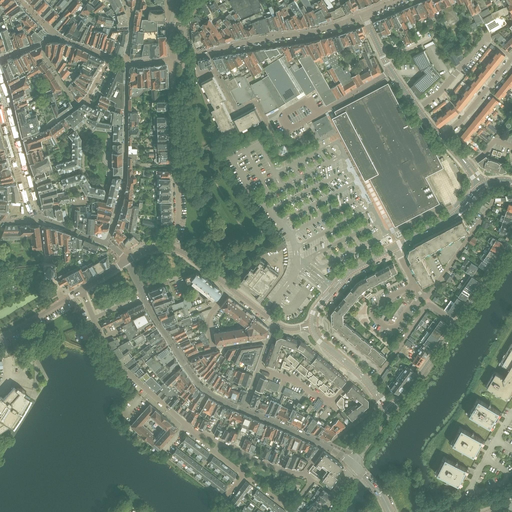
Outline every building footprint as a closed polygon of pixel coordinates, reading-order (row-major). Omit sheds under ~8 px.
[(16,0),(15,0),(3,0),(0,4),(0,6),(3,10),(15,1),(16,0)] [(31,0),(29,2),(35,8),(41,0),(31,0)] [(41,0),(35,8),(40,14),(51,0),(41,0)] [(59,0),(51,0),(40,14),(44,17),(54,7),(56,4),(59,0)] [(56,4),(54,7),(60,13),(68,4),(71,0),(65,0),(60,7),(56,4)] [(77,10),(78,10),(84,3),(81,1),(79,0),(75,0),(70,6),(76,11),(77,10)] [(95,7),(93,10),(96,12),(103,7),(106,12),(123,4),(122,3),(122,2),(120,0),(102,0),(96,7),(95,7)] [(215,0),(213,0),(207,2),(213,12),(220,7),(218,4),(215,0)] [(230,0),(233,4),(235,9),(236,11),(246,28),(254,24),(258,33),(271,30),(267,17),(266,15),(259,0),(230,0)] [(295,0),(294,0),(290,3),(296,14),(297,15),(304,27),(310,26),(300,8),(295,0)] [(315,25),(321,23),(312,5),(308,0),(302,0),(305,4),(309,11),(308,11),(310,16),(314,25),(315,25)] [(319,0),(317,2),(329,20),(335,18),(331,11),(330,11),(326,5),(327,5),(323,0),(319,0)] [(325,0),(328,4),(329,4),(329,5),(328,6),(331,11),(335,18),(347,13),(339,1),(337,2),(336,0),(336,1),(335,0),(325,0)] [(339,1),(347,13),(353,11),(347,2),(347,1),(347,0),(343,2),(341,0),(339,0),(340,1),(339,1)] [(346,0),(347,0),(347,1),(347,2),(353,11),(357,9),(351,0),(346,0)] [(351,0),(357,9),(361,7),(356,0),(351,0)] [(426,0),(422,2),(424,6),(430,18),(435,16),(433,11),(432,11),(426,0)] [(432,0),(426,0),(432,11),(433,11),(435,16),(440,14),(432,0)] [(432,0),(440,14),(441,15),(446,13),(444,8),(442,8),(437,0),(432,0)] [(437,0),(442,8),(444,8),(446,13),(441,15),(446,24),(449,30),(453,28),(458,26),(456,23),(461,21),(458,15),(452,4),(450,0),(437,0)] [(478,25),(484,21),(478,12),(481,10),(478,3),(477,4),(475,0),(465,0),(469,5),(478,25)] [(475,0),(477,4),(478,3),(481,10),(478,12),(484,21),(485,23),(494,18),(492,13),(488,6),(486,2),(484,0),(475,0)] [(15,1),(3,10),(6,14),(19,5),(15,1)] [(88,17),(76,38),(83,41),(85,36),(96,13),(94,13),(93,17),(88,13),(91,9),(93,10),(95,7),(88,2),(86,5),(84,4),(79,11),(81,12),(84,14),(87,16),(88,17)] [(321,23),(329,20),(317,2),(312,5),(321,23)] [(422,2),(409,7),(417,21),(429,16),(430,18),(424,6),(422,2)] [(511,3),(508,5),(505,7),(492,13),(494,18),(503,15),(505,19),(507,18),(506,15),(511,12),(511,3)] [(24,10),(19,5),(19,4),(19,5),(6,14),(2,16),(4,20),(5,20),(6,20),(9,18),(10,18),(15,16),(24,10)] [(116,14),(125,12),(123,4),(106,12),(109,16),(111,15),(112,16),(116,14)] [(208,15),(211,13),(205,4),(202,5),(208,15)] [(273,5),(270,7),(271,10),(273,15),(278,29),(284,29),(278,14),(275,15),(274,12),(275,11),(273,5)] [(284,17),(285,16),(287,15),(289,14),(289,13),(285,7),(284,7),(283,5),(279,7),(280,9),(281,9),(284,17)] [(310,26),(314,25),(310,16),(308,11),(304,5),(300,8),(310,26)] [(76,12),(76,11),(70,6),(69,8),(75,13),(72,17),(75,20),(76,18),(75,17),(77,13),(76,12)] [(54,7),(44,17),(50,23),(59,14),(60,13),(54,7)] [(409,7),(405,9),(414,26),(417,24),(416,23),(417,22),(417,21),(409,7)] [(66,17),(64,19),(56,28),(60,31),(72,17),(75,13),(69,8),(68,8),(65,11),(67,14),(66,16),(66,17)] [(150,10),(150,19),(157,19),(165,20),(165,10),(163,11),(163,9),(150,10)] [(236,11),(235,9),(231,11),(233,15),(236,20),(238,19),(239,21),(237,22),(245,36),(250,35),(246,28),(236,11)] [(280,9),(277,11),(278,14),(284,29),(288,29),(285,19),(284,18),(284,17),(281,9),(280,9)] [(405,9),(400,11),(405,20),(406,20),(407,23),(410,28),(414,26),(405,9)] [(27,14),(27,13),(24,10),(15,16),(18,20),(27,14)] [(402,16),(399,12),(396,13),(402,23),(404,21),(402,16)] [(68,36),(70,36),(79,22),(83,15),(80,13),(76,18),(75,20),(65,34),(68,36)] [(85,36),(83,41),(86,42),(89,44),(99,15),(96,13),(85,36)] [(236,22),(230,13),(226,16),(226,17),(227,17),(235,29),(240,37),(245,36),(237,22),(236,22)] [(402,23),(396,13),(392,15),(398,27),(402,25),(403,25),(402,23)] [(31,17),(27,14),(18,20),(15,16),(10,18),(9,18),(12,27),(14,31),(18,29),(16,25),(22,23),(23,22),(25,24),(31,17)] [(79,22),(70,36),(76,38),(88,17),(87,16),(84,14),(83,15),(79,22)] [(297,15),(296,14),(292,15),(291,16),(292,18),(298,28),(304,27),(297,15)] [(99,15),(89,44),(94,45),(99,30),(96,29),(97,26),(98,22),(101,22),(102,16),(99,15)] [(273,15),(271,15),(267,17),(271,30),(278,29),(273,15)] [(388,17),(395,30),(397,33),(396,33),(397,34),(399,39),(403,37),(402,36),(400,31),(398,27),(392,15),(389,16),(388,17)] [(507,23),(505,19),(503,15),(494,18),(485,23),(488,28),(491,33),(507,23)] [(64,19),(61,16),(52,25),(56,28),(64,19)] [(113,17),(113,18),(113,26),(114,26),(128,25),(127,19),(118,21),(117,16),(113,17)] [(191,16),(190,18),(191,21),(191,23),(190,24),(192,30),(194,29),(195,31),(199,30),(202,36),(201,39),(206,46),(207,48),(213,46),(206,35),(207,34),(204,29),(201,26),(194,18),(194,17),(193,16),(192,16),(191,16)] [(34,20),(31,17),(25,24),(23,22),(22,23),(16,25),(18,29),(19,30),(23,28),(25,33),(29,31),(33,27),(37,23),(34,20)] [(65,34),(75,20),(72,17),(60,31),(65,34)] [(106,17),(104,23),(105,23),(104,27),(110,28),(113,18),(106,17)] [(223,19),(228,25),(232,31),(236,39),(240,37),(235,29),(227,17),(226,17),(223,19)] [(385,18),(391,31),(395,30),(388,17),(385,18)] [(218,20),(224,29),(231,40),(236,39),(232,31),(228,25),(223,19),(223,20),(222,18),(218,20)] [(289,19),(288,18),(285,19),(288,29),(294,29),(290,22),(289,19)] [(298,28),(292,18),(289,19),(290,22),(294,29),(297,28),(298,28)] [(381,19),(390,37),(391,41),(395,40),(391,31),(385,18),(381,19)] [(141,57),(150,56),(148,19),(143,19),(141,30),(141,39),(141,46),(141,57)] [(157,19),(150,19),(148,19),(150,56),(160,55),(159,42),(158,36),(157,23),(157,19)] [(227,41),(220,32),(218,28),(214,23),(210,19),(205,23),(212,32),(219,44),(227,41)] [(389,38),(390,37),(381,19),(374,22),(382,40),(386,38),(386,39),(389,38)] [(0,21),(0,32),(1,34),(7,51),(14,48),(10,39),(13,37),(11,34),(9,35),(4,20),(0,21)] [(478,27),(475,22),(469,25),(472,30),(478,27)] [(44,30),(37,23),(33,27),(43,37),(43,35),(44,30)] [(205,23),(201,26),(204,29),(207,34),(206,35),(213,46),(219,44),(212,32),(205,23)] [(250,35),(258,33),(254,24),(246,28),(250,35)] [(362,26),(357,28),(366,50),(367,53),(372,51),(368,42),(367,39),(362,27),(362,26)] [(38,40),(43,37),(33,27),(29,31),(34,41),(38,40)] [(20,46),(29,43),(25,33),(23,28),(19,30),(18,29),(14,31),(14,32),(20,46)] [(362,52),(366,50),(357,28),(353,30),(358,42),(357,42),(362,52)] [(102,31),(98,47),(103,48),(103,49),(103,48),(107,34),(108,32),(106,32),(106,30),(103,29),(103,31),(102,31)] [(139,30),(134,29),(133,37),(141,39),(141,30),(139,30)] [(194,29),(192,30),(192,34),(192,36),(193,36),(194,42),(201,39),(202,36),(199,30),(195,31),(194,29)] [(224,29),(220,32),(227,41),(231,40),(224,29)] [(111,34),(111,35),(110,38),(113,38),(117,39),(118,39),(118,38),(116,38),(118,33),(123,34),(123,37),(122,38),(121,38),(121,39),(128,39),(129,30),(117,30),(116,30),(114,30),(114,31),(113,31),(111,34)] [(353,30),(347,32),(349,37),(352,43),(353,47),(354,48),(356,54),(362,52),(357,42),(358,42),(353,30)] [(400,31),(402,36),(403,37),(406,44),(410,42),(409,39),(407,34),(406,33),(405,33),(403,30),(400,31)] [(412,34),(409,30),(406,32),(406,33),(409,39),(410,42),(416,41),(413,34),(412,34)] [(29,43),(34,41),(29,31),(25,33),(29,43)] [(17,47),(20,46),(14,32),(12,34),(11,34),(13,37),(17,47)] [(347,32),(344,33),(348,45),(350,49),(354,48),(353,47),(352,43),(349,37),(347,32)] [(343,34),(340,35),(341,37),(343,41),(345,45),(345,46),(346,46),(349,50),(350,49),(348,45),(344,33),(343,34)] [(501,42),(502,40),(506,44),(503,46),(509,51),(511,47),(511,45),(508,41),(504,38),(502,35),(499,33),(495,36),(498,39),(501,42)] [(110,38),(111,35),(109,34),(107,34),(103,48),(103,49),(106,50),(110,38)] [(340,35),(333,36),(334,39),(335,41),(336,44),(338,48),(338,49),(340,49),(341,53),(343,54),(345,53),(345,51),(344,47),(345,47),(344,46),(345,46),(345,45),(343,41),(341,37),(340,35)] [(333,36),(329,37),(330,42),(334,53),(336,57),(340,55),(337,50),(338,49),(335,41),(333,36)] [(137,46),(141,46),(141,39),(133,37),(133,41),(132,42),(131,46),(130,54),(130,57),(130,58),(131,58),(133,58),(137,58),(137,46)] [(321,39),(323,44),(326,56),(327,56),(331,64),(333,67),(335,71),(342,67),(336,57),(334,53),(330,42),(329,37),(321,39)] [(113,38),(109,51),(113,53),(115,46),(117,39),(113,38)] [(117,39),(115,46),(125,49),(128,39),(121,39),(120,41),(118,40),(118,39),(117,39)] [(316,46),(323,59),(324,62),(329,69),(333,67),(331,64),(327,56),(326,56),(323,44),(321,39),(313,41),(316,46)] [(166,42),(166,41),(159,42),(160,55),(167,54),(166,42)] [(306,43),(311,53),(312,55),(315,61),(320,59),(322,63),(324,62),(323,59),(316,46),(313,41),(310,42),(306,43)] [(59,42),(57,46),(55,53),(54,56),(61,59),(67,61),(68,58),(68,56),(62,54),(65,46),(65,43),(61,42),(59,42)] [(68,44),(65,43),(65,46),(62,54),(68,56),(70,50),(72,46),(72,45),(68,44)] [(293,45),(300,59),(311,53),(306,43),(305,43),(293,45)] [(288,45),(282,46),(286,54),(289,59),(293,66),(295,71),(300,68),(299,66),(294,58),(293,57),(288,45)] [(289,45),(288,45),(293,57),(295,56),(297,59),(298,60),(299,59),(300,61),(301,63),(302,63),(300,59),(293,45),(289,46),(289,45)] [(41,46),(31,51),(34,55),(37,63),(37,64),(43,61),(43,56),(41,46)] [(68,56),(68,58),(69,58),(70,60),(72,61),(76,52),(77,48),(72,46),(70,50),(68,56)] [(115,46),(113,53),(123,56),(125,49),(115,46)] [(277,47),(282,57),(286,54),(282,46),(277,47)] [(274,61),(278,59),(279,58),(279,59),(282,57),(277,47),(275,47),(267,49),(266,48),(274,61)] [(77,48),(76,52),(72,61),(70,60),(68,63),(70,64),(74,67),(75,66),(78,67),(79,64),(81,64),(83,60),(85,61),(88,55),(89,53),(77,48)] [(266,48),(261,49),(264,54),(266,58),(269,64),(270,64),(274,61),(266,48)] [(266,58),(264,54),(261,49),(254,51),(256,55),(260,62),(266,58)] [(365,58),(359,61),(363,69),(363,68),(368,66),(371,70),(371,71),(373,77),(374,77),(375,77),(377,76),(377,75),(381,73),(380,68),(378,64),(377,63),(374,57),(370,59),(367,53),(366,50),(362,52),(365,58)] [(31,51),(27,53),(31,61),(32,61),(34,64),(33,65),(35,69),(36,68),(35,67),(35,65),(37,64),(37,63),(34,55),(31,51)] [(255,64),(258,69),(259,72),(263,69),(259,63),(260,62),(256,55),(254,51),(247,52),(248,52),(250,56),(254,64),(255,64)] [(434,66),(434,65),(434,64),(433,64),(432,63),(431,64),(424,51),(413,56),(420,70),(422,69),(422,70),(423,72),(424,73),(425,74),(414,83),(414,84),(411,87),(411,86),(411,87),(418,97),(418,96),(422,92),(423,93),(441,76),(433,66),(434,66)] [(239,53),(245,62),(250,72),(251,71),(253,75),(259,72),(258,69),(255,64),(254,64),(250,56),(248,52),(247,52),(239,53)] [(27,53),(22,55),(28,68),(29,71),(34,68),(34,69),(35,69),(33,65),(32,65),(31,66),(29,63),(31,61),(27,53)] [(81,68),(95,74),(99,68),(104,60),(89,53),(88,55),(85,61),(83,60),(81,64),(79,64),(78,67),(81,68)] [(239,53),(229,54),(236,67),(245,62),(239,53)] [(311,53),(300,59),(302,63),(303,66),(317,88),(326,105),(338,99),(331,88),(331,87),(330,88),(320,71),(321,71),(315,61),(312,55),(311,53)] [(452,59),(455,65),(461,62),(460,61),(458,57),(456,53),(450,56),(452,59)] [(497,53),(494,56),(500,61),(503,58),(497,53)] [(223,55),(229,67),(231,70),(236,67),(229,54),(223,55)] [(22,55),(18,58),(20,62),(24,70),(28,68),(22,55)] [(223,55),(214,58),(220,71),(229,67),(223,55)] [(59,63),(61,59),(54,56),(53,58),(52,61),(56,67),(59,63)] [(12,57),(8,59),(9,62),(11,67),(15,76),(17,79),(20,77),(18,74),(21,73),(20,72),(22,71),(20,67),(18,68),(16,64),(14,60),(12,57)] [(282,57),(279,59),(301,93),(304,91),(290,68),(282,57)] [(18,58),(14,60),(16,64),(18,68),(20,67),(22,71),(23,73),(25,72),(24,70),(20,62),(18,58)] [(274,61),(270,64),(269,64),(264,68),(269,75),(286,102),(301,93),(279,59),(279,58),(278,59),(274,61)] [(56,67),(59,71),(67,61),(61,59),(59,63),(56,67)] [(205,68),(206,71),(210,69),(208,65),(205,59),(199,60),(201,69),(205,68)] [(46,65),(43,61),(37,64),(35,65),(35,67),(38,66),(41,69),(46,65)] [(60,72),(64,79),(67,75),(71,71),(73,69),(74,67),(70,64),(68,63),(67,61),(59,71),(60,72)] [(9,62),(2,65),(8,79),(8,80),(15,76),(11,67),(9,62)] [(489,62),(487,65),(493,70),(495,67),(489,62)] [(49,69),(46,65),(41,69),(38,66),(35,67),(36,68),(35,69),(34,69),(34,68),(29,71),(27,73),(25,74),(26,78),(32,75),(33,78),(42,75),(42,74),(49,69)] [(106,90),(124,100),(124,90),(124,84),(125,69),(122,68),(120,67),(117,66),(111,80),(110,79),(108,83),(109,83),(106,90)] [(293,66),(290,68),(304,91),(306,95),(317,88),(303,66),(300,68),(295,71),(293,66)] [(132,80),(132,88),(134,88),(133,96),(137,96),(143,90),(143,86),(144,86),(143,67),(138,67),(137,67),(137,73),(137,79),(136,79),(136,80),(132,80)] [(229,67),(220,71),(224,77),(232,73),(231,70),(229,67)] [(341,82),(335,71),(333,67),(329,69),(337,84),(343,95),(347,93),(341,82)] [(341,82),(347,93),(358,86),(353,76),(350,72),(346,74),(344,70),(342,67),(335,71),(341,82)] [(80,73),(92,79),(95,74),(81,68),(80,73)] [(55,77),(49,69),(42,74),(42,75),(47,82),(51,80),(55,77)] [(358,86),(365,82),(361,75),(358,70),(357,70),(355,71),(357,74),(353,76),(358,86)] [(363,74),(361,75),(363,79),(365,82),(370,79),(373,78),(373,77),(371,71),(371,70),(370,71),(369,71),(367,72),(363,74)] [(67,75),(64,79),(67,86),(68,85),(71,83),(73,80),(77,72),(75,71),(74,73),(71,71),(67,75)] [(482,71),(479,74),(486,79),(488,76),(482,71)] [(77,72),(73,80),(87,90),(92,79),(80,73),(77,72)] [(224,77),(223,78),(238,107),(243,104),(243,103),(247,101),(254,97),(252,93),(249,86),(251,85),(245,75),(241,77),(239,74),(234,76),(232,73),(224,77)] [(17,79),(9,84),(12,94),(13,95),(17,92),(30,87),(26,78),(25,74),(22,76),(20,77),(17,79)] [(263,78),(268,86),(280,107),(286,102),(269,75),(263,78)] [(15,76),(8,80),(9,84),(17,79),(15,76)] [(202,82),(204,85),(216,108),(212,110),(224,133),(237,126),(240,131),(244,129),(262,119),(256,108),(250,111),(251,111),(240,117),(238,118),(232,121),(226,111),(227,110),(222,101),(225,99),(213,76),(202,82)] [(58,82),(55,77),(51,80),(47,82),(49,86),(58,82)] [(162,80),(155,81),(156,88),(157,88),(167,87),(168,87),(168,77),(162,77),(162,80)] [(280,107),(268,86),(263,78),(251,85),(249,86),(252,93),(254,97),(256,96),(265,114),(273,110),(280,107)] [(87,91),(87,90),(73,80),(71,83),(74,87),(79,91),(84,95),(87,91)] [(475,80),(472,83),(478,88),(481,85),(475,80)] [(511,84),(507,80),(503,85),(508,89),(510,86),(511,87),(511,86),(511,84)] [(75,94),(79,91),(74,87),(71,83),(68,85),(67,86),(70,90),(74,96),(75,94)] [(396,226),(440,203),(426,176),(427,175),(425,171),(441,162),(425,131),(420,122),(412,127),(389,83),(335,111),(338,116),(334,118),(332,119),(338,130),(358,168),(365,182),(367,181),(371,179),(396,226)] [(331,88),(338,99),(343,95),(337,84),(331,88)] [(503,85),(499,89),(505,94),(507,92),(506,91),(508,89),(503,85)] [(17,92),(13,95),(14,102),(27,98),(31,96),(29,92),(31,91),(30,87),(17,92)] [(55,118),(61,114),(55,103),(61,100),(61,99),(66,97),(62,89),(57,91),(54,93),(54,92),(47,95),(48,95),(47,95),(47,96),(39,99),(48,123),(55,118)] [(467,89),(465,92),(471,98),(473,94),(467,89)] [(505,94),(499,89),(495,94),(501,98),(503,95),(504,96),(505,94)] [(124,100),(106,90),(104,95),(116,102),(114,106),(116,106),(123,108),(124,100)] [(75,94),(74,96),(74,97),(78,101),(79,101),(84,95),(79,91),(75,94)] [(108,103),(109,103),(110,104),(111,101),(101,95),(99,99),(108,104),(108,103)] [(494,96),(490,101),(495,105),(497,102),(498,103),(500,101),(494,96)] [(68,99),(66,97),(61,99),(61,100),(55,103),(61,114),(68,109),(72,106),(68,99)] [(27,98),(14,102),(16,109),(28,105),(27,98)] [(460,98),(457,102),(463,107),(466,104),(460,98)] [(97,105),(104,107),(107,109),(108,104),(99,99),(97,105)] [(158,101),(152,101),(152,105),(154,105),(154,109),(157,109),(157,110),(158,111),(161,111),(162,110),(162,109),(166,109),(167,108),(167,101),(158,101)] [(490,101),(486,106),(492,110),(494,108),(493,108),(495,105),(490,101)] [(28,105),(16,109),(22,137),(34,132),(39,129),(37,125),(40,124),(36,113),(31,115),(30,111),(32,110),(30,104),(28,105)] [(90,113),(91,114),(93,109),(92,108),(91,107),(83,104),(78,108),(77,108),(83,112),(82,114),(87,117),(89,112),(90,113)] [(94,109),(93,109),(91,114),(90,116),(91,116),(90,118),(89,118),(86,121),(94,128),(100,128),(101,122),(98,122),(101,115),(102,116),(103,116),(105,116),(107,109),(104,107),(97,105),(94,109)] [(486,106),(483,110),(487,114),(489,112),(491,112),(492,110),(486,106)] [(77,108),(65,117),(70,125),(74,128),(87,117),(82,114),(83,112),(77,108)] [(451,108),(448,111),(452,117),(456,114),(451,108)] [(483,110),(479,115),(485,120),(486,118),(485,117),(487,114),(483,110)] [(113,111),(111,111),(111,117),(111,124),(112,124),(114,124),(123,125),(123,113),(124,113),(124,112),(115,112),(115,111),(113,111)] [(128,112),(128,120),(134,120),(135,120),(135,125),(138,125),(138,119),(139,119),(139,116),(138,116),(138,112),(132,112),(128,112)] [(319,134),(332,127),(326,115),(313,122),(319,134)] [(441,115),(438,118),(443,124),(446,122),(441,115)] [(479,115),(475,119),(480,123),(482,121),(483,122),(485,120),(479,115)] [(156,124),(156,125),(168,124),(168,122),(168,118),(166,116),(157,117),(155,117),(155,124),(156,124)] [(60,120),(65,127),(64,128),(65,129),(68,126),(70,125),(65,117),(60,120)] [(475,119),(471,124),(477,129),(479,127),(478,126),(480,123),(475,119)] [(65,127),(60,120),(50,129),(52,133),(54,138),(65,130),(64,129),(65,129),(64,128),(65,127)] [(122,139),(123,132),(123,125),(114,124),(113,139),(114,139),(114,140),(122,139)] [(471,124),(468,128),(473,132),(475,130),(476,131),(477,129),(471,124)] [(487,126),(494,132),(497,130),(490,124),(489,124),(487,126)] [(128,129),(128,136),(132,136),(139,136),(139,129),(138,129),(138,125),(135,125),(134,125),(132,125),(132,129),(128,129)] [(50,128),(42,132),(45,138),(48,137),(51,145),(56,144),(54,138),(52,133),(50,129),(50,128)] [(468,128),(464,133),(470,138),(472,140),(474,142),(475,142),(476,140),(471,135),(473,132),(468,128)] [(72,139),(81,139),(76,131),(76,130),(69,134),(69,133),(68,134),(69,136),(72,139)] [(479,131),(478,133),(480,135),(488,142),(490,140),(487,137),(482,133),(479,131)] [(42,132),(29,137),(34,149),(41,147),(43,147),(41,140),(45,138),(42,132)] [(470,138),(464,133),(460,138),(465,142),(467,139),(468,140),(470,138)] [(29,137),(23,139),(27,151),(34,149),(29,137)] [(81,139),(72,139),(72,151),(81,151),(81,149),(81,140),(81,139)] [(154,149),(156,149),(164,149),(169,148),(169,141),(157,141),(157,144),(154,144),(154,149)] [(117,144),(114,144),(113,144),(113,145),(113,152),(112,152),(112,165),(114,165),(113,173),(113,174),(114,174),(122,173),(122,165),(122,152),(122,144),(117,144)] [(128,145),(128,153),(137,153),(137,148),(132,148),(132,145),(128,145)] [(289,151),(285,146),(285,145),(278,148),(282,155),(289,151)] [(34,149),(27,151),(30,164),(44,157),(41,147),(34,149)] [(72,151),(72,160),(80,166),(80,165),(80,164),(80,163),(81,163),(81,162),(81,153),(81,151),(72,151)] [(128,153),(128,158),(132,158),(132,160),(132,163),(141,162),(141,161),(137,161),(137,160),(136,160),(137,153),(128,153)] [(44,157),(30,164),(34,174),(44,171),(47,169),(52,168),(47,155),(44,157)] [(10,167),(6,157),(1,158),(0,157),(0,169),(5,169),(10,167)] [(501,173),(506,172),(504,162),(500,163),(498,162),(491,159),(490,160),(488,159),(486,157),(478,162),(481,167),(501,173)] [(71,169),(73,168),(78,167),(79,167),(79,166),(80,166),(72,160),(65,162),(69,170),(71,169)] [(69,170),(65,162),(56,164),(59,172),(66,170),(66,171),(68,170),(69,170)] [(127,183),(126,187),(133,188),(133,181),(134,181),(135,181),(135,180),(136,179),(136,178),(136,177),(135,176),(135,174),(136,174),(136,170),(132,170),(132,167),(131,167),(128,167),(127,183)] [(44,171),(34,174),(36,181),(47,176),(44,171)] [(64,187),(67,186),(68,186),(77,183),(79,182),(80,184),(88,182),(84,175),(83,174),(82,173),(81,173),(75,175),(68,177),(65,178),(62,179),(62,181),(64,187)] [(113,178),(111,184),(110,188),(118,190),(121,178),(113,178)] [(170,178),(157,178),(157,182),(156,182),(155,182),(154,183),(154,184),(155,185),(156,186),(158,186),(159,186),(171,186),(170,178)] [(52,184),(53,190),(56,189),(57,193),(66,191),(64,187),(62,181),(52,184)] [(51,182),(45,184),(47,191),(53,190),(52,184),(51,182)] [(86,194),(94,195),(103,198),(105,192),(105,191),(105,190),(104,189),(103,189),(91,186),(88,182),(80,184),(86,194)] [(5,199),(9,199),(11,199),(11,201),(20,200),(19,191),(16,183),(0,185),(0,190),(4,190),(5,198),(5,199)] [(45,184),(40,185),(38,186),(39,193),(47,191),(45,184)] [(159,186),(158,186),(158,193),(159,193),(159,194),(171,194),(171,186),(159,186)] [(115,201),(117,193),(118,190),(110,188),(108,198),(108,200),(115,201)] [(57,193),(56,189),(53,190),(47,191),(39,193),(42,204),(42,205),(52,203),(54,203),(53,196),(57,195),(57,193)] [(66,194),(66,191),(57,193),(58,202),(59,202),(59,204),(67,203),(66,194)] [(133,192),(125,191),(125,192),(124,197),(132,199),(133,199),(133,192)] [(132,199),(124,197),(123,204),(132,206),(133,199),(132,199)] [(0,211),(8,212),(9,199),(5,199),(0,198),(0,211)] [(97,201),(97,202),(92,203),(92,208),(93,210),(97,210),(97,209),(112,212),(114,205),(107,203),(101,202),(97,201)] [(52,203),(53,209),(53,216),(64,221),(59,204),(59,202),(58,202),(55,202),(54,203),(52,203)] [(43,210),(44,211),(44,214),(49,214),(53,216),(53,209),(52,203),(42,205),(41,205),(43,210)] [(125,221),(125,222),(136,224),(137,215),(138,211),(138,208),(141,209),(142,209),(142,203),(139,203),(139,204),(138,207),(135,206),(132,206),(123,204),(121,212),(119,218),(125,221)] [(87,217),(87,212),(86,212),(87,209),(85,209),(85,207),(80,207),(78,227),(78,228),(79,228),(85,231),(85,232),(86,217),(87,217)] [(97,209),(97,210),(93,210),(93,214),(97,213),(97,216),(110,218),(112,212),(97,209)] [(10,213),(8,212),(0,211),(0,218),(4,219),(10,213)] [(90,217),(87,217),(86,217),(85,232),(95,233),(95,227),(95,225),(96,225),(96,220),(97,216),(97,213),(93,214),(90,214),(90,217)] [(511,221),(511,217),(505,215),(503,215),(501,220),(503,221),(511,224),(511,221)] [(119,219),(115,228),(120,231),(122,233),(123,228),(125,222),(125,221),(119,218),(119,219)] [(408,254),(409,257),(411,262),(410,263),(412,267),(411,267),(413,271),(414,271),(418,278),(417,279),(419,283),(420,283),(422,287),(435,280),(432,274),(423,257),(470,232),(463,219),(416,244),(416,245),(409,249),(409,251),(409,254),(408,254)] [(503,221),(501,227),(509,230),(511,224),(503,221)] [(125,222),(123,228),(130,233),(134,233),(136,224),(125,222)] [(21,238),(20,234),(20,225),(6,226),(5,228),(1,228),(1,231),(4,231),(1,239),(21,238)] [(27,237),(31,237),(32,250),(42,249),(39,225),(20,225),(20,234),(26,234),(27,237)] [(44,244),(53,244),(51,227),(50,227),(42,225),(42,226),(44,244)] [(51,227),(53,244),(54,252),(54,254),(60,253),(59,249),(57,229),(51,227)] [(509,230),(501,227),(500,233),(507,235),(509,230)] [(114,233),(118,236),(121,238),(123,240),(126,237),(127,236),(123,233),(122,233),(120,231),(115,228),(114,233)] [(118,236),(115,238),(122,248),(125,246),(122,241),(123,240),(121,238),(118,236)] [(133,236),(130,239),(135,244),(140,241),(137,239),(133,236)] [(490,243),(491,244),(492,243),(500,249),(503,243),(497,239),(493,237),(490,243)] [(129,247),(129,248),(135,244),(130,239),(129,238),(125,242),(129,247)] [(473,238),(472,238),(469,243),(473,245),(474,246),(477,241),(473,238)] [(84,239),(82,244),(82,246),(83,247),(82,249),(82,252),(86,253),(91,242),(84,239)] [(275,247),(278,251),(286,246),(283,241),(275,247)] [(87,254),(89,254),(95,253),(98,245),(91,242),(86,253),(87,253),(87,254)] [(492,243),(491,244),(488,249),(489,249),(497,254),(500,249),(492,243)] [(54,252),(53,244),(44,244),(45,253),(54,252)] [(98,245),(95,253),(97,255),(102,254),(101,252),(103,252),(103,253),(107,252),(107,251),(108,250),(98,245)] [(461,253),(462,253),(466,256),(470,251),(469,251),(467,250),(465,248),(464,248),(461,253)] [(494,259),(497,254),(489,249),(485,254),(494,259)] [(494,259),(485,254),(483,252),(480,257),(490,264),(494,259)] [(102,257),(99,259),(104,269),(110,265),(108,255),(103,258),(102,257)] [(92,262),(98,272),(104,269),(99,259),(98,259),(98,258),(92,262)] [(456,261),(454,264),(459,267),(468,273),(468,272),(473,275),(478,267),(474,264),(467,259),(464,263),(463,265),(456,261)] [(271,283),(279,274),(269,266),(270,265),(268,263),(266,264),(261,260),(253,270),(251,268),(240,283),(252,292),(257,296),(255,298),(258,300),(260,298),(261,298),(272,284),(271,283)] [(486,270),(489,265),(482,260),(479,265),(486,270)] [(55,264),(55,262),(49,263),(44,263),(41,263),(41,266),(44,274),(50,274),(56,273),(55,267),(59,267),(58,264),(55,264)] [(92,262),(87,265),(93,275),(98,272),(92,262)] [(332,313),(332,316),(334,317),(334,320),(333,321),(333,325),(381,365),(387,357),(346,323),(344,322),(344,319),(343,318),(343,317),(343,314),(345,312),(345,313),(362,292),(365,290),(372,286),(375,284),(398,272),(393,263),(358,282),(349,292),(332,313)] [(87,265),(81,269),(87,279),(90,277),(93,276),(93,275),(87,265)] [(87,279),(81,269),(80,266),(73,270),(80,282),(82,281),(82,282),(87,279)] [(73,270),(66,273),(74,286),(73,285),(77,284),(77,285),(79,283),(80,282),(73,270)] [(74,286),(66,273),(62,275),(62,274),(58,276),(58,279),(59,280),(58,280),(61,285),(61,286),(62,286),(62,287),(63,287),(64,287),(65,287),(66,287),(67,288),(68,288),(69,287),(69,288),(71,288),(73,287),(74,286)] [(193,282),(209,295),(209,296),(207,296),(208,301),(214,298),(217,300),(222,292),(219,290),(220,289),(214,284),(213,285),(206,280),(207,279),(201,275),(200,276),(197,273),(195,275),(187,278),(190,284),(193,282)] [(448,274),(444,279),(446,281),(449,283),(452,278),(448,274)] [(471,275),(467,280),(475,286),(479,281),(472,276),(471,275)] [(467,280),(464,285),(472,291),(475,286),(467,280)] [(461,290),(468,296),(472,291),(464,285),(460,282),(456,287),(461,290)] [(148,292),(152,301),(163,299),(165,298),(165,297),(166,296),(167,297),(168,296),(166,292),(168,291),(166,286),(164,287),(164,286),(148,292)] [(468,296),(461,290),(457,295),(465,300),(468,296)] [(163,299),(152,301),(156,311),(168,307),(169,311),(172,310),(170,305),(168,306),(167,303),(174,300),(172,295),(168,296),(167,297),(166,296),(165,297),(165,298),(163,299)] [(214,332),(214,335),(216,346),(265,337),(265,336),(268,335),(269,330),(267,328),(268,326),(229,296),(220,307),(227,312),(246,327),(221,331),(214,332)] [(456,299),(454,302),(461,307),(464,302),(458,297),(456,296),(454,298),(456,299)] [(191,304),(189,298),(187,297),(184,298),(183,300),(175,303),(170,305),(172,310),(173,311),(186,306),(188,307),(190,307),(191,304)] [(451,303),(449,306),(457,311),(461,307),(454,302),(452,304),(451,303)] [(145,309),(143,303),(129,309),(127,310),(126,311),(129,316),(141,311),(145,309)] [(160,318),(164,326),(170,324),(190,315),(187,309),(186,306),(173,311),(174,315),(170,315),(160,318)] [(457,311),(449,306),(447,308),(449,309),(447,312),(454,316),(457,311)] [(148,315),(145,309),(141,311),(129,316),(130,319),(131,320),(121,324),(125,331),(129,340),(137,335),(135,330),(134,326),(133,324),(148,315)] [(158,314),(160,318),(170,315),(174,315),(173,311),(172,310),(169,311),(158,314)] [(126,311),(120,313),(123,320),(124,322),(130,319),(129,316),(126,311)] [(152,320),(148,315),(133,324),(134,326),(135,330),(138,329),(152,320)] [(164,326),(170,332),(192,322),(190,317),(190,315),(170,324),(164,326)] [(441,319),(437,324),(445,329),(448,325),(441,319)] [(152,321),(152,320),(138,329),(141,333),(147,330),(154,324),(152,321)] [(192,322),(170,332),(174,337),(191,329),(197,326),(200,324),(199,321),(193,323),(192,322)] [(157,328),(154,324),(147,330),(141,333),(140,333),(137,335),(129,340),(134,347),(137,344),(145,338),(144,336),(145,335),(150,332),(157,328)] [(437,324),(434,329),(442,334),(445,329),(437,324)] [(89,328),(85,329),(82,331),(85,338),(92,335),(89,328)] [(163,335),(157,328),(150,332),(151,333),(147,336),(147,337),(146,338),(149,342),(144,346),(146,347),(163,335)] [(174,337),(177,340),(192,332),(191,329),(174,337)] [(434,329),(431,333),(438,339),(442,334),(434,329)] [(177,340),(180,343),(180,344),(190,340),(188,337),(195,334),(194,332),(192,332),(177,340)] [(192,343),(182,347),(184,351),(196,346),(196,347),(203,345),(209,344),(207,340),(204,333),(201,334),(199,335),(200,338),(201,342),(193,345),(192,343)] [(431,333),(428,338),(435,343),(438,339),(431,333)] [(163,342),(165,340),(163,335),(146,347),(143,349),(146,352),(153,347),(154,347),(155,346),(156,347),(160,344),(160,342),(162,342),(163,342)] [(120,345),(117,339),(114,340),(113,336),(110,338),(111,340),(108,342),(111,350),(120,345)] [(298,340),(286,336),(286,339),(283,344),(286,345),(285,348),(291,349),(291,347),(299,350),(303,342),(298,340)] [(281,344),(283,344),(286,339),(283,338),(282,340),(277,338),(276,339),(274,344),(272,343),(268,353),(279,357),(281,352),(280,352),(281,350),(279,349),(281,344)] [(428,338),(424,343),(432,348),(435,343),(428,338)] [(134,347),(129,340),(120,345),(111,350),(115,354),(118,358),(119,359),(130,351),(129,351),(134,347)] [(168,344),(165,340),(163,342),(162,342),(160,342),(160,344),(156,347),(155,346),(154,347),(153,347),(146,352),(146,353),(139,359),(141,360),(144,363),(145,362),(168,344)] [(308,345),(303,342),(299,350),(306,357),(305,359),(310,363),(317,354),(307,346),(308,345)] [(248,363),(246,366),(247,367),(249,367),(254,369),(263,343),(240,347),(240,348),(233,361),(238,364),(241,358),(250,361),(249,363),(248,363)] [(425,344),(422,348),(424,350),(429,353),(432,348),(424,343),(425,344)] [(174,354),(168,344),(145,362),(150,367),(154,372),(163,364),(174,354)] [(511,344),(502,360),(504,361),(503,364),(510,368),(504,377),(496,372),(495,375),(493,374),(487,383),(489,384),(487,387),(496,392),(495,393),(498,394),(499,394),(507,399),(508,396),(510,397),(511,393),(511,344)] [(198,351),(196,347),(196,346),(184,351),(187,356),(198,351)] [(225,354),(224,356),(224,357),(226,358),(227,357),(230,360),(233,354),(236,348),(228,349),(226,353),(225,354)] [(422,348),(418,354),(421,355),(425,358),(429,353),(424,350),(422,348)] [(119,359),(124,363),(133,357),(133,356),(130,351),(119,359)] [(214,351),(211,352),(211,355),(207,360),(210,364),(214,360),(220,351),(214,351)] [(222,352),(220,351),(214,360),(216,361),(212,367),(215,369),(217,366),(220,362),(223,364),(226,358),(224,357),(224,356),(221,354),(222,352)] [(275,368),(277,363),(279,357),(268,353),(265,364),(275,368)] [(178,361),(174,354),(163,364),(162,365),(164,367),(165,365),(169,369),(178,361)] [(299,362),(292,356),(290,354),(287,358),(293,363),(291,365),(295,368),(299,362)] [(310,363),(312,365),(320,372),(328,363),(317,354),(310,363)] [(421,355),(418,354),(412,362),(419,367),(425,358),(421,355)] [(191,361),(194,366),(200,362),(199,360),(201,359),(200,358),(199,355),(191,359),(191,361)] [(203,355),(200,358),(201,359),(204,364),(207,368),(210,364),(207,360),(202,355),(203,355)] [(124,363),(128,367),(136,361),(133,357),(124,363)] [(194,366),(197,369),(204,364),(201,359),(199,360),(200,362),(194,366)] [(200,373),(202,376),(212,367),(216,361),(214,360),(210,364),(207,368),(200,373)] [(133,372),(140,366),(136,361),(128,367),(133,372)] [(181,366),(178,361),(169,369),(165,365),(164,367),(162,365),(163,364),(154,372),(164,382),(181,366)] [(289,369),(289,367),(285,365),(286,362),(283,361),(281,367),(289,369)] [(320,372),(323,374),(331,381),(339,372),(328,363),(320,372)] [(197,370),(200,373),(207,368),(204,364),(197,369),(197,370)] [(296,369),(298,371),(305,376),(307,374),(306,373),(308,370),(300,364),(296,369)] [(133,372),(138,377),(145,371),(140,366),(133,372)] [(190,379),(181,366),(164,382),(170,387),(173,383),(181,391),(190,379)] [(207,380),(211,383),(217,373),(216,372),(216,371),(217,371),(219,368),(217,366),(215,369),(207,380)] [(407,366),(403,372),(411,377),(415,372),(407,366)] [(207,380),(215,369),(212,367),(202,376),(203,377),(207,380)] [(223,393),(234,371),(232,371),(233,368),(231,367),(229,369),(228,371),(225,378),(219,390),(223,393)] [(245,372),(238,369),(237,371),(227,396),(236,400),(241,387),(240,387),(242,384),(245,372)] [(146,370),(145,371),(138,377),(143,381),(150,375),(146,370)] [(227,396),(237,371),(234,370),(234,371),(223,393),(227,396)] [(253,374),(246,372),(245,372),(242,384),(248,386),(253,374)] [(347,379),(341,374),(339,372),(331,381),(340,388),(347,379)] [(403,372),(399,377),(407,383),(411,377),(403,372)] [(221,375),(217,373),(211,383),(214,386),(221,376),(221,375)] [(150,375),(143,381),(147,385),(154,378),(151,374),(150,375)] [(214,386),(214,387),(219,390),(225,378),(221,376),(214,386)] [(265,386),(268,379),(260,377),(258,383),(265,386)] [(399,377),(395,383),(403,388),(407,383),(399,377)] [(158,382),(154,378),(147,385),(151,388),(158,382)] [(192,382),(190,379),(181,391),(178,394),(181,396),(192,382)] [(161,385),(158,382),(151,388),(155,391),(161,385)] [(164,382),(164,383),(163,384),(161,385),(155,391),(158,394),(165,401),(169,405),(169,404),(176,396),(178,394),(181,391),(173,383),(170,387),(164,382)] [(196,387),(192,382),(181,396),(184,399),(179,404),(182,407),(183,405),(186,401),(189,398),(196,387)] [(265,386),(258,383),(256,389),(262,392),(263,392),(265,386)] [(318,387),(320,389),(325,393),(327,391),(326,390),(328,387),(323,383),(321,386),(320,385),(318,387)] [(403,388),(395,383),(391,388),(397,392),(399,394),(403,388)] [(0,429),(8,424),(12,426),(14,424),(16,421),(18,418),(20,415),(22,412),(24,409),(25,407),(27,404),(29,401),(30,398),(24,394),(26,391),(15,384),(3,398),(1,396),(0,397),(0,429)] [(353,384),(345,393),(350,396),(357,388),(353,384)] [(199,390),(196,387),(189,398),(190,399),(186,406),(188,407),(189,408),(199,390)] [(242,388),(241,387),(236,400),(243,403),(247,391),(242,389),(242,388)] [(350,396),(354,400),(362,391),(357,388),(350,396)] [(256,408),(261,394),(262,392),(256,389),(254,393),(250,405),(256,408)] [(193,410),(191,413),(194,415),(197,417),(199,413),(195,411),(201,399),(204,394),(199,390),(189,408),(193,410)] [(362,391),(354,400),(356,401),(358,400),(361,403),(368,403),(368,400),(364,397),(366,395),(362,391)] [(256,408),(265,412),(271,398),(266,396),(261,394),(256,408)] [(179,399),(176,396),(169,405),(172,407),(179,399)] [(270,414),(275,416),(280,405),(281,403),(282,402),(284,396),(283,396),(280,401),(280,402),(276,401),(270,414)] [(342,411),(345,409),(343,407),(344,399),(341,397),(337,402),(337,403),(342,411)] [(203,409),(200,414),(204,417),(207,412),(210,414),(216,402),(209,398),(207,401),(207,402),(203,409)] [(274,400),(271,398),(265,412),(270,414),(276,401),(274,400)] [(319,398),(313,406),(313,408),(317,411),(324,402),(320,398),(320,399),(319,398)] [(470,410),(467,414),(470,415),(479,420),(479,421),(479,422),(480,422),(482,422),(491,427),(490,427),(492,429),(495,425),(493,425),(496,420),(499,415),(500,416),(502,413),(500,411),(500,412),(491,406),(491,405),(490,405),(490,404),(489,404),(488,405),(479,399),(477,398),(475,401),(476,402),(471,411),(470,410)] [(221,404),(216,402),(210,414),(220,418),(221,415),(219,414),(220,412),(217,411),(221,404)] [(296,405),(294,403),(289,413),(286,421),(290,423),(294,413),(295,410),(297,405),(300,407),(302,404),(298,402),(296,405)] [(368,403),(361,403),(358,406),(356,404),(354,405),(361,414),(365,411),(364,409),(368,406),(368,403)] [(161,413),(155,408),(155,409),(150,404),(130,426),(134,429),(136,430),(141,435),(147,441),(147,440),(152,445),(153,445),(155,447),(158,450),(160,447),(160,448),(165,442),(170,436),(175,430),(177,428),(172,423),(166,418),(167,418),(161,413)] [(305,412),(303,411),(302,412),(296,425),(299,427),(308,414),(311,410),(313,408),(313,406),(310,404),(305,412)] [(279,418),(284,407),(280,405),(275,416),(279,418)] [(354,405),(349,408),(357,417),(361,414),(354,405)] [(352,421),(357,417),(349,408),(345,412),(352,421)] [(234,411),(230,409),(226,418),(230,419),(234,411)] [(290,423),(296,425),(302,412),(301,412),(301,413),(297,410),(295,413),(296,413),(294,416),(295,414),(294,413),(290,423)] [(345,420),(347,418),(341,410),(339,412),(345,420)] [(234,423),(239,413),(234,411),(230,419),(226,418),(224,420),(224,422),(225,423),(225,421),(229,423),(233,425),(234,423)] [(239,413),(234,423),(235,423),(234,426),(239,427),(244,415),(239,413)] [(308,414),(299,427),(304,429),(312,417),(310,415),(308,414)] [(251,418),(244,415),(239,427),(238,428),(246,432),(247,429),(251,418)] [(201,423),(199,427),(204,429),(209,420),(203,417),(201,422),(201,423)] [(304,429),(309,431),(317,420),(312,417),(304,429)] [(260,421),(251,418),(247,429),(251,431),(249,436),(253,438),(254,435),(255,434),(260,421)] [(309,431),(314,433),(322,421),(318,418),(317,419),(317,420),(309,431)] [(333,425),(330,429),(337,433),(346,426),(338,419),(333,425)] [(264,423),(260,421),(255,434),(259,436),(264,423)] [(314,433),(318,435),(324,427),(326,424),(322,421),(314,433)] [(220,437),(222,431),(219,429),(221,424),(219,423),(214,434),(220,437)] [(226,426),(221,437),(226,440),(233,425),(229,423),(227,427),(226,426)] [(234,423),(233,425),(226,440),(233,443),(238,428),(239,427),(234,426),(235,423),(234,423)] [(268,424),(264,423),(259,436),(258,438),(261,439),(265,430),(266,430),(268,424)] [(318,435),(323,438),(330,429),(328,428),(330,426),(326,423),(326,424),(324,427),(318,435)] [(275,427),(268,424),(266,430),(265,430),(261,439),(260,443),(264,445),(264,443),(265,443),(267,444),(269,439),(270,439),(271,438),(275,427)] [(453,439),(451,443),(453,444),(463,449),(463,450),(463,451),(464,451),(465,450),(474,455),(474,456),(476,457),(478,454),(477,453),(479,449),(480,448),(480,447),(482,444),(484,444),(486,441),(483,439),(483,440),(474,435),(474,434),(473,433),(472,433),(471,433),(464,429),(462,428),(460,426),(458,430),(459,431),(458,433),(454,440),(453,439)] [(246,432),(238,428),(233,443),(240,446),(244,435),(246,432)] [(282,430),(279,429),(274,440),(272,445),(273,446),(271,449),(274,450),(276,445),(277,442),(282,430)] [(330,429),(323,438),(327,440),(337,433),(330,429)] [(286,432),(282,430),(277,442),(281,444),(281,442),(283,443),(283,442),(283,441),(285,437),(284,437),(286,432)] [(289,433),(286,432),(284,437),(285,437),(283,441),(283,442),(283,443),(281,442),(281,444),(285,446),(289,433)] [(294,435),(289,433),(285,446),(283,448),(280,453),(283,455),(282,458),(283,458),(282,459),(281,459),(279,464),(282,465),(286,454),(294,435)] [(182,442),(184,444),(182,447),(184,449),(186,446),(186,445),(191,439),(186,435),(183,439),(182,442)] [(257,436),(254,435),(253,438),(252,441),(248,450),(252,452),(257,441),(255,440),(257,436)] [(301,439),(294,435),(286,454),(291,456),(293,453),(295,454),(296,452),(301,439)] [(241,447),(248,450),(252,441),(245,438),(241,447)] [(186,445),(186,446),(189,447),(187,450),(188,452),(196,442),(195,442),(191,439),(186,445)] [(305,440),(301,439),(296,452),(298,453),(305,441),(305,440)] [(304,456),(311,444),(305,441),(298,453),(304,456)] [(196,442),(188,452),(191,454),(193,450),(195,452),(200,446),(196,442)] [(311,444),(304,456),(310,458),(318,447),(311,444)] [(274,450),(270,460),(273,462),(276,455),(280,447),(276,445),(274,450)] [(200,446),(195,452),(198,454),(196,457),(197,459),(205,449),(201,446),(200,446)] [(261,456),(262,457),(266,458),(270,449),(265,447),(261,456)] [(182,451),(177,448),(172,454),(175,456),(172,459),(175,461),(177,458),(182,451)] [(205,449),(197,459),(200,460),(202,457),(204,459),(209,453),(205,449)] [(177,458),(179,460),(177,463),(179,464),(186,455),(182,451),(177,458)] [(323,451),(314,463),(319,467),(321,465),(328,471),(321,480),(330,487),(337,477),(335,475),(343,465),(323,451)] [(300,457),(295,454),(293,453),(291,456),(287,466),(296,467),(300,457)] [(282,465),(287,466),(291,456),(286,454),(282,465)] [(179,464),(178,465),(180,466),(183,463),(186,465),(191,458),(186,455),(179,464)] [(209,463),(211,465),(209,468),(211,469),(213,466),(218,460),(213,456),(209,463)] [(437,469),(435,472),(438,474),(438,473),(447,478),(447,479),(448,480),(449,480),(450,480),(449,482),(445,481),(445,482),(456,484),(456,483),(455,483),(459,484),(459,485),(461,486),(463,483),(462,482),(464,478),(464,477),(465,476),(467,472),(468,473),(470,470),(470,469),(467,468),(467,469),(465,467),(458,464),(458,463),(458,462),(457,462),(456,462),(455,462),(446,458),(446,457),(444,456),(442,459),(443,460),(438,470),(437,469)] [(308,461),(300,457),(296,467),(301,468),(303,467),(308,461)] [(191,458),(186,465),(188,467),(186,470),(188,471),(195,462),(191,458)] [(213,466),(216,468),(214,471),(215,473),(223,463),(222,463),(218,460),(213,466)] [(195,462),(188,471),(190,473),(192,470),(195,471),(200,465),(195,462)] [(223,463),(215,473),(217,474),(220,471),(222,473),(227,466),(223,463)] [(200,465),(195,471),(198,474),(195,477),(197,478),(204,468),(200,465)] [(317,477),(319,475),(313,471),(313,470),(315,466),(313,465),(308,471),(317,477)] [(227,466),(222,473),(225,475),(222,478),(224,479),(232,470),(227,467),(228,467),(227,466)] [(204,468),(197,478),(199,480),(201,477),(204,478),(209,472),(204,468)] [(232,470),(224,479),(226,481),(229,478),(231,480),(236,473),(232,470)] [(209,472),(204,478),(206,480),(204,483),(206,485),(213,475),(209,472)] [(213,475),(206,485),(205,486),(207,487),(210,483),(213,485),(218,479),(213,475)] [(218,479),(213,485),(215,487),(213,490),(215,492),(222,482),(218,479)] [(246,481),(242,486),(251,493),(253,491),(250,488),(252,485),(246,481)] [(215,492),(214,493),(216,494),(219,490),(222,492),(227,486),(222,482),(215,492)] [(318,489),(316,492),(326,499),(330,495),(322,488),(315,483),(313,485),(318,489)] [(239,489),(239,490),(245,494),(247,492),(250,494),(251,493),(242,486),(239,490),(239,489)] [(252,500),(254,502),(261,493),(257,489),(253,495),(255,497),(252,500)] [(236,494),(241,499),(242,498),(245,501),(246,499),(243,497),(245,494),(239,490),(236,494)] [(309,494),(322,504),(326,499),(316,492),(319,494),(317,497),(309,491),(307,493),(309,494)] [(261,493),(254,502),(256,503),(259,500),(261,501),(265,496),(261,493)] [(236,494),(232,499),(242,506),(243,504),(240,501),(241,499),(236,494)] [(322,504),(309,494),(308,496),(311,499),(314,501),(312,504),(319,509),(322,504)] [(265,496),(261,501),(263,503),(260,507),(262,508),(269,499),(265,496)] [(242,506),(232,499),(229,503),(235,507),(237,505),(240,507),(242,506)] [(269,499),(262,508),(265,510),(267,506),(269,508),(273,502),(269,499)] [(302,500),(300,503),(301,504),(303,505),(312,511),(316,511),(319,509),(312,504),(311,503),(309,506),(302,500)] [(273,502),(269,508),(271,509),(269,511),(272,511),(273,511),(278,505),(273,502)]
